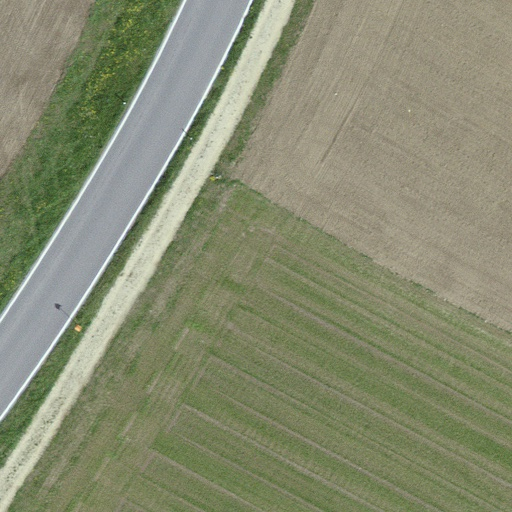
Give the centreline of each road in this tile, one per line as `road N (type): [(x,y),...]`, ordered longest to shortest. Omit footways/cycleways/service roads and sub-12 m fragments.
road 1 (track): [(0,487),(123,295),(276,0)]
road 2 (secondary): [(217,0),(115,192),(0,370)]
